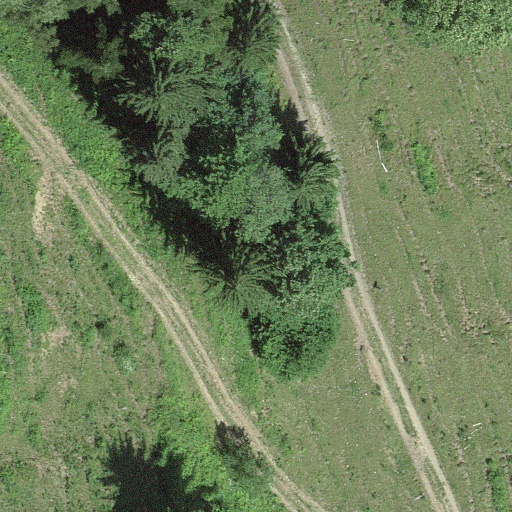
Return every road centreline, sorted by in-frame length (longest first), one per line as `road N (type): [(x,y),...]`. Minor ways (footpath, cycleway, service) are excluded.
road 1 (track): [(450,511),(376,336),(316,131),(258,0)]
road 2 (track): [(0,88),(172,310),(274,471),(313,511)]
